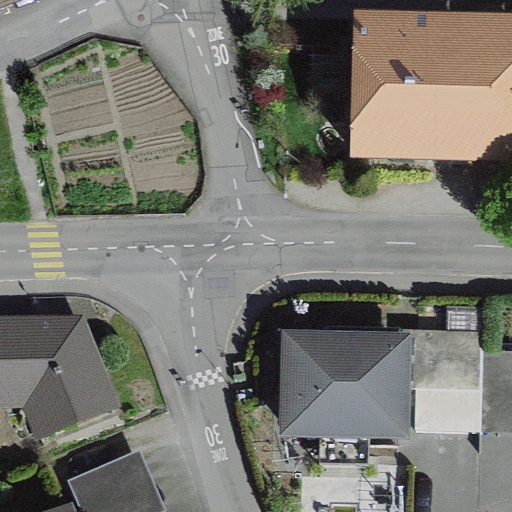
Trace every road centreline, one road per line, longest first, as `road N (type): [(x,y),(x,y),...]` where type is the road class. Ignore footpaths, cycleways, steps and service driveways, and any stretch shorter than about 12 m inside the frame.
road 1 (residential): [(238,243),(221,107),(186,43),(137,0)]
road 2 (residential): [(238,243),(511,248)]
road 3 (residential): [(242,511),(200,378),(182,250)]
road 4 (residential): [(0,256),(182,250)]
road 5 (residential): [(113,0),(0,49)]
